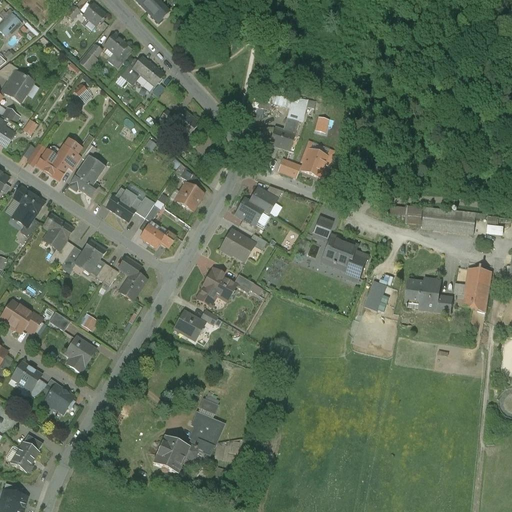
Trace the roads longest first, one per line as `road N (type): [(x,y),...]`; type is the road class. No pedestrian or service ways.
road 1 (residential): [(511,213),(455,202),(334,204),(236,166)]
road 2 (residential): [(236,166),(236,127),(112,0)]
road 3 (residential): [(175,276),(0,160)]
road 4 (residential): [(99,403),(175,276)]
road 5 (residential): [(175,276),(236,166)]
road 6 (residential): [(50,511),(99,403)]
